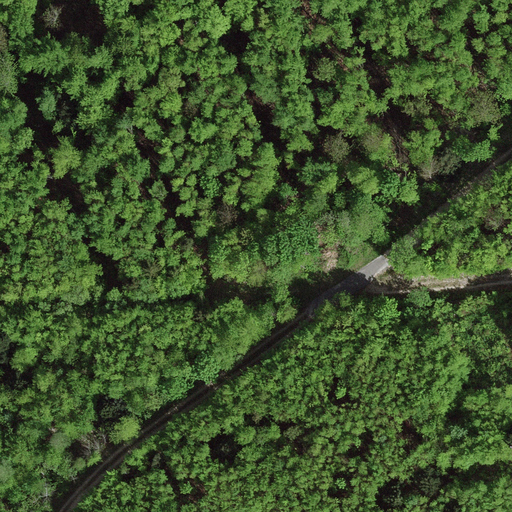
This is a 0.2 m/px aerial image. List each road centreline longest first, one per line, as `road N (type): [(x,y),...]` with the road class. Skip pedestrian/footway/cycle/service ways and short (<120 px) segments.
road 1 (track): [(511,157),(98,472),(68,511)]
road 2 (track): [(337,293),(511,281)]
